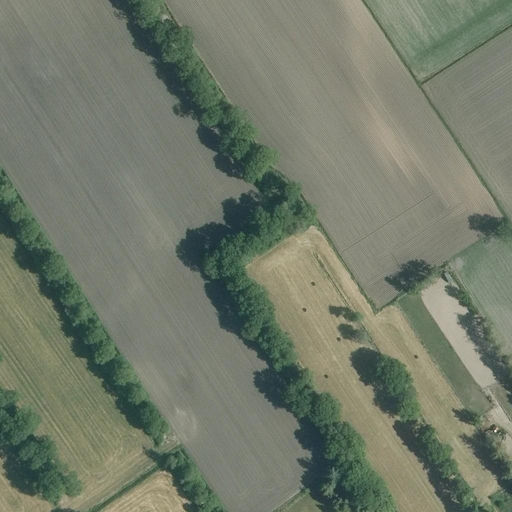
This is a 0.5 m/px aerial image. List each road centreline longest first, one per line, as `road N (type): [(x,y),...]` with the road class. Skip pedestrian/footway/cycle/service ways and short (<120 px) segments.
road 1 (track): [(183,438),(71,511)]
road 2 (track): [(0,406),(73,510)]
